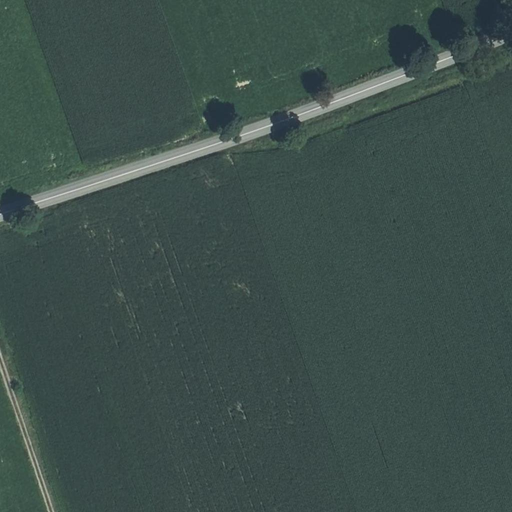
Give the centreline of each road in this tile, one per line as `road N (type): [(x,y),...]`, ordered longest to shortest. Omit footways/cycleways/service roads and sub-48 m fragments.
road 1 (secondary): [(511,32),(265,127),(0,214)]
road 2 (track): [(52,511),(0,356)]
